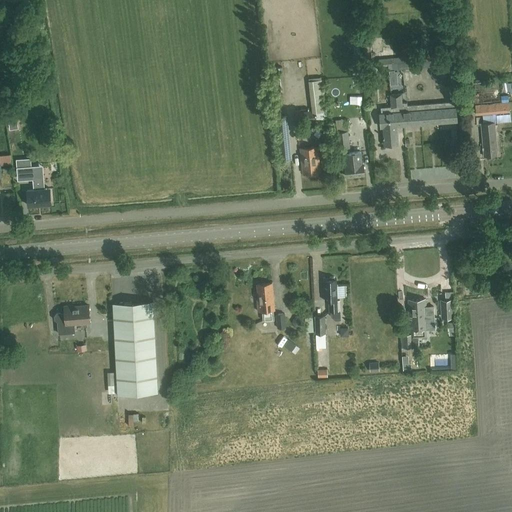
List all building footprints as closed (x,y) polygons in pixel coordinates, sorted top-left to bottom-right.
[(370,45),(363,45),(364,59),(372,59),(370,45)] [(434,67),(434,61),(452,60),(452,52),(379,58),(379,66),(387,65),(388,71),(434,67)] [(431,73),(438,82),(448,81),(453,71),(447,62),(436,63),(431,73)] [(398,143),(397,125),(396,125),(393,94),(390,94),(391,107),(381,108),(381,112),(379,113),(380,127),(383,127),(384,144),(398,143)] [(409,105),(407,105),(407,102),(402,102),(401,94),(393,94),(396,125),(397,125),(411,124),(409,105)] [(476,114),(510,111),(509,101),(475,105),(476,114)] [(440,103),(441,122),(457,121),(456,106),(454,107),(453,102),(440,103)] [(425,104),(426,123),(441,122),(440,103),(425,104)] [(409,105),(411,124),(426,123),(425,104),(409,105)] [(294,112),(296,123),(317,121),(315,110),(294,112)] [(281,161),(291,159),(287,115),(276,116),(281,161)] [(323,120),(319,127),(325,130),(329,124),(323,120)] [(350,149),(347,120),(336,122),(339,151),(350,149)] [(484,156),(497,155),(496,146),(497,146),(495,121),(481,123),(484,156)] [(357,126),(358,135),(370,134),(369,124),(357,126)] [(317,173),(317,171),(320,171),(317,146),(300,148),(302,173),(305,172),(306,174),(307,175),(316,174),(317,173)] [(348,164),(344,164),(346,176),(364,174),(363,163),(362,163),(361,155),(360,151),(346,152),(348,164)] [(0,165),(12,164),(11,153),(0,154),(0,165)] [(31,159),(17,160),(17,168),(32,167),(31,159)] [(28,205),(51,203),(49,187),(44,188),(43,175),(36,176),(33,178),(34,189),(27,189),(28,205)] [(340,310),(339,300),(337,300),(336,278),(335,278),(334,276),(330,276),(329,279),(324,279),(325,300),(329,300),(329,310),(334,310),(334,313),(337,316),(340,316),(340,310)] [(345,278),(340,280),(343,289),(348,287),(345,278)] [(263,320),(274,318),(274,310),(271,283),(257,284),(258,298),(257,298),(258,311),(262,310),(263,320)] [(418,346),(417,335),(425,335),(425,328),(427,328),(425,298),(408,299),(410,329),(410,334),(412,334),(412,347),(418,346)] [(453,318),(452,299),(440,300),(441,318),(453,318)] [(153,300),(112,303),(118,393),(158,391),(153,300)] [(64,307),(65,314),(63,314),(60,312),(56,312),(54,315),(55,319),(57,321),(58,333),(74,332),(74,323),(90,322),(88,305),(64,307)] [(285,326),(284,313),(276,314),(277,327),(285,326)] [(315,332),(325,332),(324,315),(315,315),(315,332)] [(292,322),(295,327),(301,327),(304,322),(300,317),(295,317),(292,322)] [(314,331),(313,317),(305,317),(306,332),(314,331)] [(412,347),(412,334),(410,334),(402,334),(403,348),(412,347)] [(283,346),(291,352),(296,345),(289,339),(283,346)] [(379,362),(369,362),(370,372),(379,371),(379,362)] [(318,377),(328,377),(328,369),(318,369),(318,377)] [(107,372),(107,385),(115,385),(115,372),(107,372)] [(134,421),(134,411),(126,411),(126,421),(134,421)]
